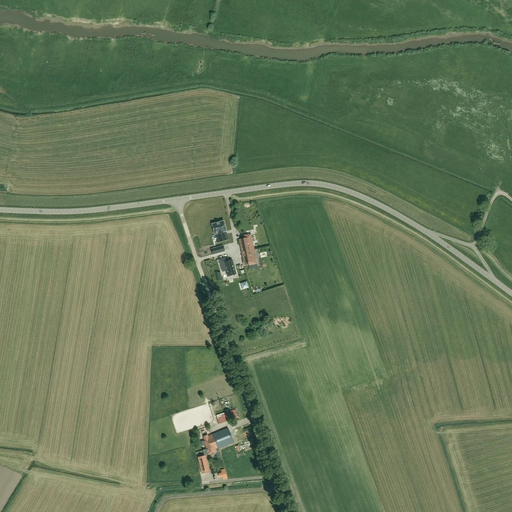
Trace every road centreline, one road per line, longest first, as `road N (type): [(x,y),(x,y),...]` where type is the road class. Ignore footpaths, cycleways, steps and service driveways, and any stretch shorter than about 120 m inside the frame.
road 1 (tertiary): [(511,293),(394,213),(334,187),(177,199)]
road 2 (unclassified): [(177,199),(287,511)]
road 3 (tertiary): [(177,199),(82,211),(0,210)]
